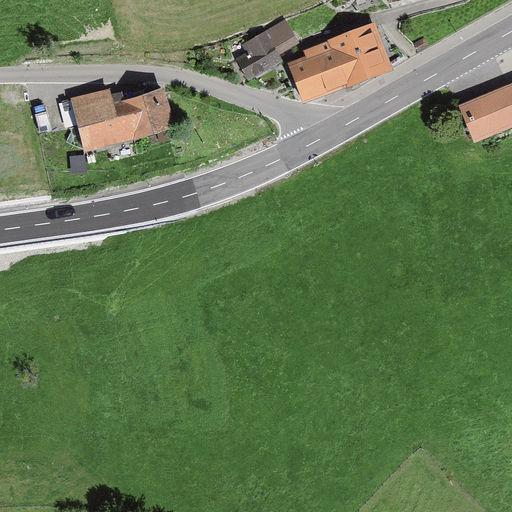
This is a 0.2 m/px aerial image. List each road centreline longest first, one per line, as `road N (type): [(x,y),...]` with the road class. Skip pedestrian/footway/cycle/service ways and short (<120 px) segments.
road 1 (unclassified): [(319,142),(285,110),(186,78),(0,77)]
road 2 (secondary): [(0,232),(180,199),(319,142)]
road 3 (secondary): [(319,142),(511,32)]
